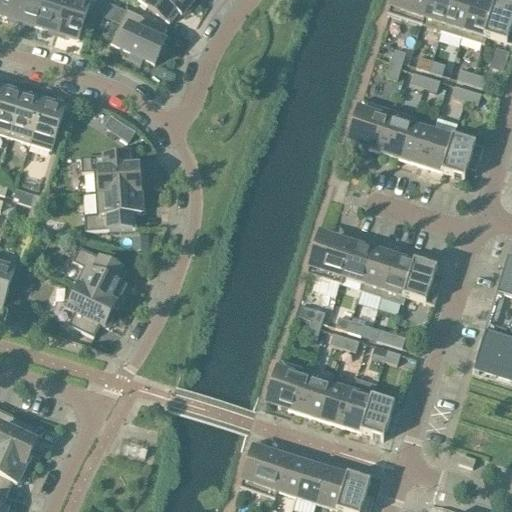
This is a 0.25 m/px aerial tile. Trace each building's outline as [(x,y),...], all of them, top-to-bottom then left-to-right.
[(0,0),(0,18),(15,23),(22,0),(0,0)] [(22,0),(15,23),(36,30),(44,0),(22,0)] [(56,36),(67,0),(44,0),(36,30),(56,36)] [(78,43),(91,1),(87,0),(67,0),(56,36),(78,43)] [(193,0),(138,0),(137,2),(168,27),(177,16),(180,18),(194,1),(193,0)] [(420,29),(428,0),(391,0),(386,18),(420,29)] [(440,35),(451,0),(428,0),(420,29),(440,35)] [(461,41),(473,0),(451,0),(440,35),(461,41)] [(482,48),(495,5),(493,5),(476,0),(473,0),(461,41),(482,48)] [(99,5),(94,16),(104,21),(110,10),(99,5)] [(511,10),(495,5),(482,48),(483,48),(485,41),(511,49),(511,10)] [(126,14),(110,48),(130,58),(128,63),(139,68),(142,63),(153,68),(163,47),(159,46),(166,32),(126,14)] [(390,67),(401,70),(405,57),(394,53),(390,67)] [(428,75),(431,64),(418,60),(415,71),(428,75)] [(431,64),(428,75),(441,79),(444,68),(431,64)] [(397,83),(401,70),(390,67),(386,80),(397,83)] [(469,88),(472,77),(460,73),(456,84),(469,88)] [(423,92),(426,81),(413,77),(410,88),(423,92)] [(472,77),(469,88),(482,92),(485,81),(472,77)] [(426,81),(423,92),(436,96),(439,85),(426,81)] [(464,105),(467,94),(454,90),(451,101),(464,105)] [(0,139),(8,142),(21,100),(1,93),(0,95),(0,139)] [(467,94),(464,105),(477,109),(480,98),(467,94)] [(29,148),(42,106),(21,100),(8,142),(29,148)] [(393,115),(361,105),(359,105),(352,128),(364,132),(358,151),(380,157),(393,115)] [(42,106),(29,148),(50,155),(63,113),(42,106)] [(400,164),(413,122),(393,115),(380,157),(400,164)] [(421,170),(432,135),(413,129),(415,122),(413,122),(400,164),(421,170)] [(441,177),(452,141),(432,135),(421,170),(440,176),(440,177),(441,177)] [(452,141),(441,177),(463,184),(467,173),(475,175),(483,151),(452,141)] [(94,197),(134,195),(132,157),(80,161),(81,177),(93,176),(94,197)] [(16,193),(13,201),(18,203),(17,206),(30,211),(39,214),(43,201),(34,199),(16,193)] [(134,195),(94,197),(95,218),(83,219),(84,235),(136,232),(134,195)] [(35,226),(39,214),(30,211),(26,223),(35,226)] [(145,239),(132,240),(133,254),(146,253),(145,239)] [(339,289),(352,247),(330,240),(324,258),(312,255),(305,278),(339,289)] [(359,295),(372,253),(352,247),(339,289),(340,289),(342,282),(360,288),(358,295),(359,295)] [(79,251),(72,266),(82,271),(73,290),(109,308),(125,274),(130,264),(119,259),(114,269),(79,251)] [(380,302),(393,259),(372,253),(359,295),(380,302)] [(401,308),(414,265),(412,265),(393,259),(380,302),(401,308)] [(0,263),(0,309),(2,310),(15,268),(0,263)] [(433,310),(434,306),(441,286),(432,283),(436,272),(414,265),(401,308),(402,308),(404,302),(433,310)] [(511,266),(506,265),(495,301),(485,333),(473,371),(511,382),(511,266)] [(23,272),(17,291),(29,295),(35,275),(23,272)] [(93,341),(109,308),(73,290),(63,311),(74,316),(67,329),(93,341)] [(308,327),(319,330),(323,317),(313,313),(308,327)] [(347,336),(350,325),(337,321),(334,331),(347,336)] [(350,325),(347,336),(360,340),(363,329),(350,325)] [(315,344),(319,330),(308,327),(304,340),(315,344)] [(388,348),(392,337),(379,333),(375,344),(388,348)] [(342,352),(345,341),(332,337),(329,348),(342,352)] [(392,337),(388,348),(401,352),(405,341),(392,337)] [(345,341),(342,352),(355,356),(358,345),(345,341)] [(383,365),(386,354),(373,350),(370,361),(383,365)] [(386,354),(383,365),(396,369),(399,358),(386,354)] [(312,375),(280,365),(278,365),(271,388),(283,392),(277,411),(299,417),(312,375)] [(319,424),(330,389),(311,383),(313,376),(312,375),(299,417),(319,424)] [(340,430),(351,395),(330,389),(319,424),(340,430)] [(360,437),(371,401),(351,395),(340,430),(359,436),(359,437),(360,437)] [(371,401),(360,437),(382,444),(393,408),(371,401)] [(0,455),(25,467),(34,446),(31,445),(37,431),(0,414),(0,455)] [(138,452),(125,447),(122,457),(135,461),(138,452)] [(272,503),(285,460),(264,454),(258,472),(246,469),(239,492),(272,503)] [(15,487),(25,467),(0,455),(0,496),(6,498),(11,486),(15,487)] [(471,472),(474,463),(460,459),(457,468),(471,472)] [(295,502),(306,467),(285,460),(272,503),(274,503),(276,496),(295,502)] [(316,509),(327,473),(306,467),(295,502),(316,509)] [(326,511),(337,511),(347,479),(346,479),(327,473),(316,509),(326,511)] [(347,479),(337,511),(361,511),(369,486),(347,479)]
